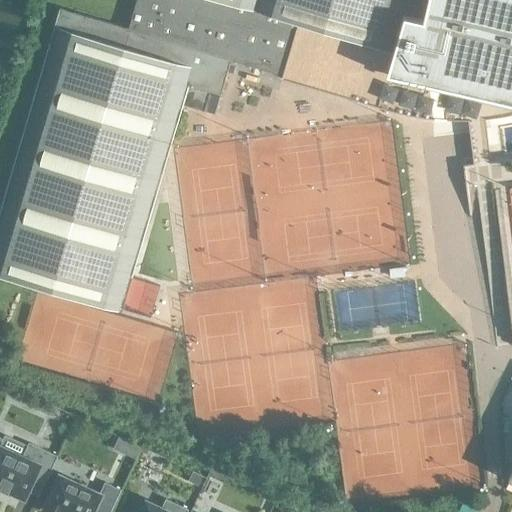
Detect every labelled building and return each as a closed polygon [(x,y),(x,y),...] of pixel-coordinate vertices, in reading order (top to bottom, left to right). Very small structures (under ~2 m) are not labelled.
[(59,8),(0,209),(0,275),(122,312),(123,309),(132,278),(170,149),(171,146),(183,105),(215,114),(215,113),(230,60),(282,75),(281,79),(282,79),(308,87),(340,96),(384,109),(388,110),(395,112),(400,113),(410,115),(415,116),(421,117),(427,118),(429,119),(432,119),(433,119),(446,120),(454,120),(461,121),(470,120),(480,120),(488,119),(498,118),(511,115),(511,158),(489,162),(511,346),(511,345),(511,0),(428,0),(424,21),(408,17),(403,16),(408,0),(136,0),(128,29),(59,8)] [(1,381),(0,382),(0,393),(6,396),(11,386),(1,381)] [(44,485),(57,456),(28,442),(22,457),(0,446),(0,488),(8,492),(8,490),(25,498),(33,480),(44,485)] [(132,443),(127,455),(135,459),(140,447),(132,443)] [(192,471),(188,480),(198,485),(202,476),(192,471)] [(100,494),(59,475),(43,510),(48,511),(110,511),(121,491),(105,483),(100,494)] [(185,511),(187,509),(166,500),(162,509),(146,502),(146,503),(143,502),(137,511),(185,511)]
